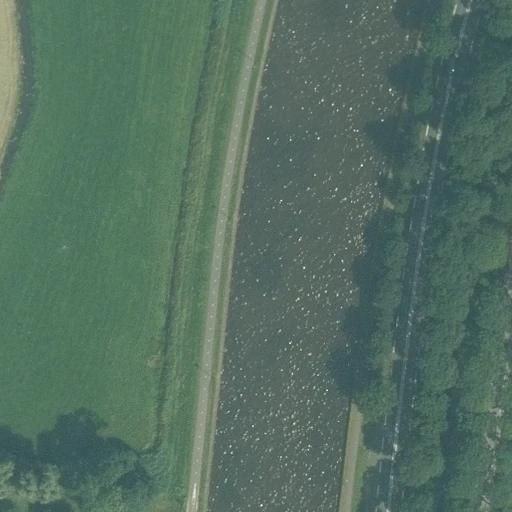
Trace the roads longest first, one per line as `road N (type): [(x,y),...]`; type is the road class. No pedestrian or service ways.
road 1 (primary): [(391,511),(423,244),(468,0)]
road 2 (unclassified): [(472,511),(489,371),(511,269)]
